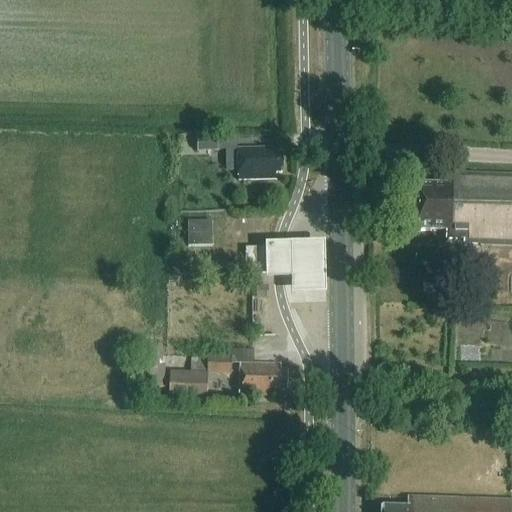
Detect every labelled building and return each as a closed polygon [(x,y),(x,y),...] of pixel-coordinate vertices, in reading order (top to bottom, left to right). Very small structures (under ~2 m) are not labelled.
[(217,150),(218,140),(199,138),(198,148),(217,150)] [(274,151),(238,151),(238,183),(275,183),(275,174),(281,174),(281,156),(274,156),(274,151)] [(420,187),(418,232),(448,233),(448,240),(466,240),(466,245),(511,246),(511,177),(450,175),(449,188),(420,187)] [(189,223),(189,248),(213,248),(213,223),(189,223)] [(303,243),(270,244),(271,279),(296,279),(296,296),(305,296),(332,295),(330,242),(303,243)] [(269,249),(246,249),(247,275),(270,274),(269,249)] [(255,347),(282,346),(281,336),(255,337),(255,347)] [(162,352),(136,351),(136,389),(164,389),(165,355),(162,355),(162,352)] [(209,358),(209,360),(209,372),(209,376),(232,376),(232,359),(209,358)] [(193,372),(209,372),(209,360),(193,360),(193,372)] [(240,366),(239,397),(280,398),(280,391),(287,391),(287,372),(279,372),(279,367),(240,366)] [(207,404),(207,380),(170,379),(169,404),(207,404)] [(384,509),(383,511),(511,511),(511,502),(408,500),(408,510),(384,509)]
